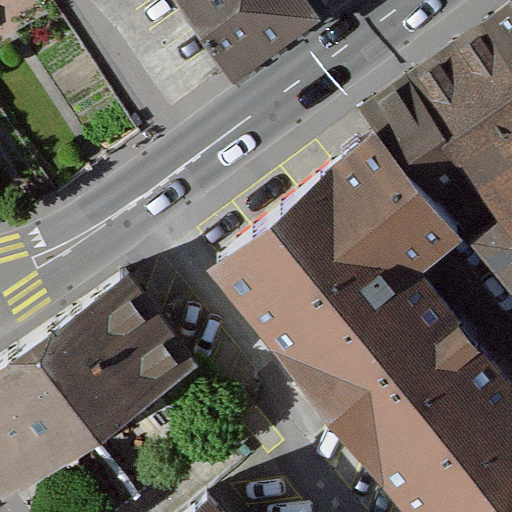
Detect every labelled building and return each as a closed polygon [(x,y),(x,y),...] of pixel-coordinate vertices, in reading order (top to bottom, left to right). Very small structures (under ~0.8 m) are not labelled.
[(168,0),(213,62),(300,0),(168,0)] [(511,0),(489,0),(357,103),(368,116),(448,219),(511,301),(511,0)] [(213,237),(426,511),(474,511),(511,483),(511,390),(405,253),(448,219),(368,116),(213,237)] [(0,359),(0,464),(11,480),(185,353),(124,269),(0,359)] [(222,511),(187,467),(129,511),(222,511)]
